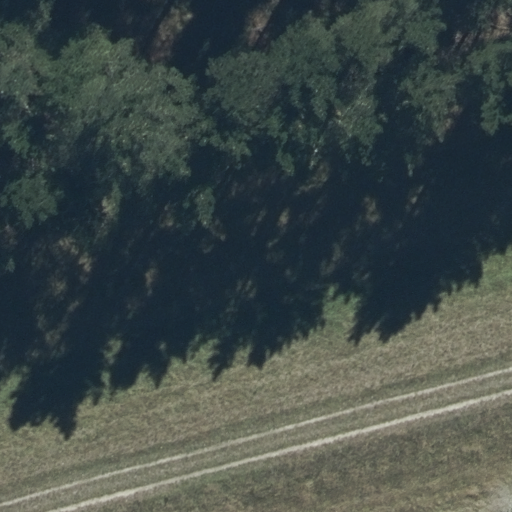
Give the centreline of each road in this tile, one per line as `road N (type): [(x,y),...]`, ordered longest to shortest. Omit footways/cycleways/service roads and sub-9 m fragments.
road 1 (track): [(0,482),(511,342)]
road 2 (track): [(511,150),(0,285)]
